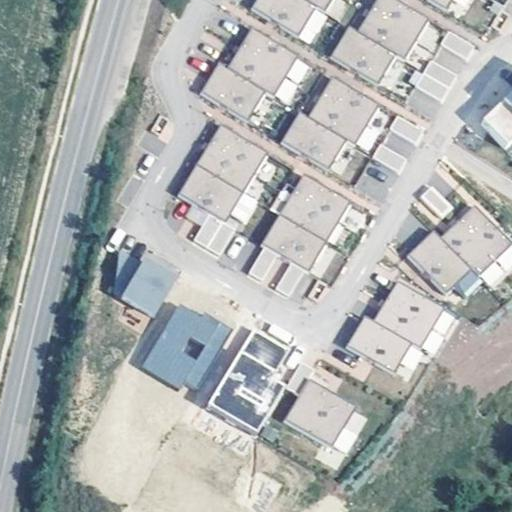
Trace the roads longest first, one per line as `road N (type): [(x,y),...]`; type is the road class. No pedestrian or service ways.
road 1 (residential): [(203,0),(171,52),(166,85),(180,109),(182,136),(146,198),(144,229),(293,327),(317,328),(331,318),(470,86),(511,50)]
road 2 (tertiary): [(0,483),(118,0)]
